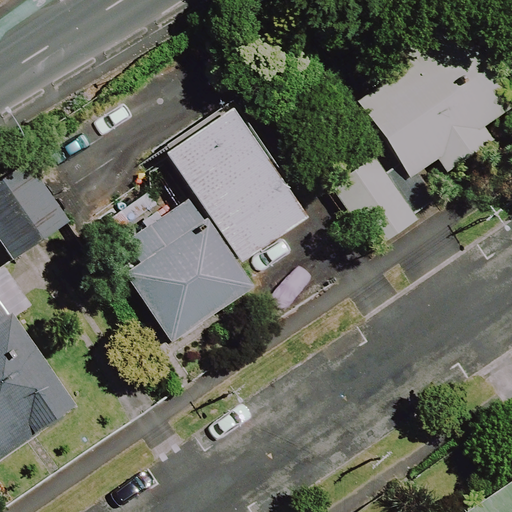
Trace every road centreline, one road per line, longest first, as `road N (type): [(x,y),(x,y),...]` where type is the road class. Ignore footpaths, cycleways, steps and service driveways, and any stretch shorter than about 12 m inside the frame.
road 1 (residential): [(188,511),(511,286)]
road 2 (secondary): [(107,0),(0,67)]
